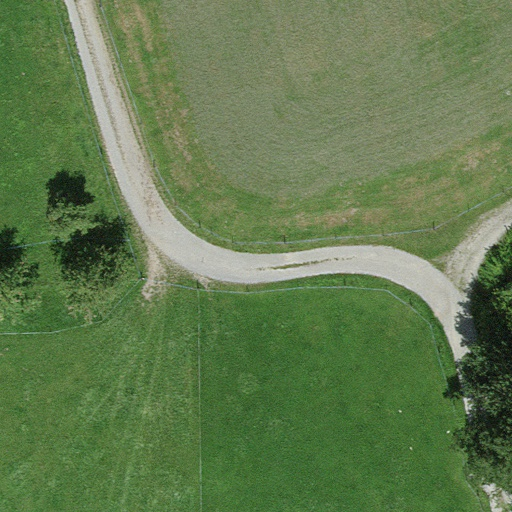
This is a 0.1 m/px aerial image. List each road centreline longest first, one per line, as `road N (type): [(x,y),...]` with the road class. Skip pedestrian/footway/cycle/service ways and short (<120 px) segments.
road 1 (track): [(506,511),(467,349),(441,300),(378,261),(241,269),(216,264),(171,236),(129,167),(78,0)]
road 2 (track): [(467,349),(481,275),(511,225)]
